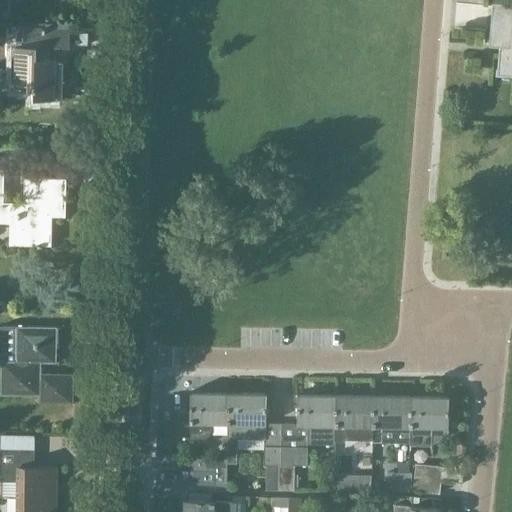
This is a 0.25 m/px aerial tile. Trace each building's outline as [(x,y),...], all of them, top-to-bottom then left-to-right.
[(511,3),(491,2),(488,46),(506,47),(505,55),(497,54),(496,75),(511,76),(511,3)] [(68,47),(69,28),(22,28),(22,45),(14,45),(13,88),(33,88),(33,97),(55,98),(55,58),(43,58),(44,47),(68,47)] [(65,215),(65,178),(24,177),(24,202),(2,202),(3,169),(0,169),(0,221),(9,221),(9,243),(50,244),(51,215),(65,215)] [(71,401),(72,372),(39,372),(40,361),(55,361),(56,325),(0,324),(0,393),(38,394),(38,401),(71,401)] [(227,423),(228,392),(190,391),(190,422),(189,438),(199,438),(202,438),(205,437),(208,435),(210,432),(211,430),(212,426),(212,423),(227,423)] [(226,458),(236,458),(237,438),(265,438),(266,392),(228,392),(227,423),(226,458)] [(334,437),(336,393),(297,393),(297,424),(297,446),(281,446),(280,464),(279,490),(280,490),(293,490),(294,464),(306,464),(307,455),(307,437),(334,437)] [(373,394),(336,393),(334,437),(334,441),(344,441),(344,439),(372,439),(372,425),(373,394)] [(410,426),(410,395),(373,394),(372,425),(372,439),(372,441),(381,442),(381,425),(409,426),(410,426)] [(448,395),(410,395),(410,426),(409,426),(409,449),(410,449),(410,444),(430,445),(430,446),(431,446),(431,427),(446,427),(446,434),(447,435),(447,427),(448,395)] [(268,446),(264,445),(263,464),(280,464),(281,446),(268,446)] [(53,511),(54,466),(33,465),(33,447),(0,446),(0,479),(16,480),(15,511),(53,511)] [(226,457),(189,455),(188,469),(215,471),(214,485),(226,486),(226,457)] [(440,479),(441,466),(415,463),(414,476),(440,479)] [(215,471),(188,469),(188,484),(214,485),(215,471)] [(410,486),(411,472),(387,472),(387,486),(410,486)] [(438,493),(440,479),(414,476),(412,490),(438,493)] [(337,511),(339,499),(317,497),(315,511),(323,511),(337,511)] [(224,511),(230,511),(230,502),(183,499),(182,511),(224,511)]
